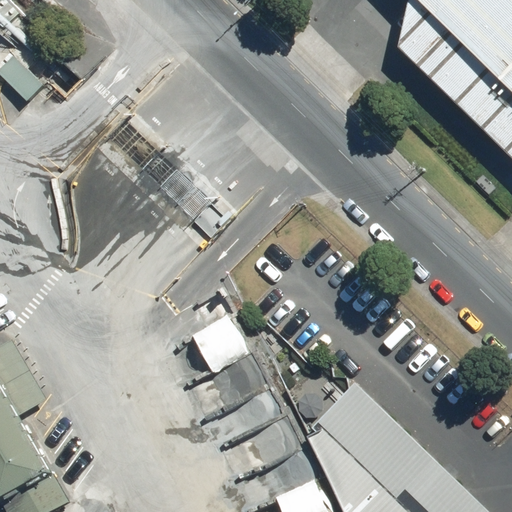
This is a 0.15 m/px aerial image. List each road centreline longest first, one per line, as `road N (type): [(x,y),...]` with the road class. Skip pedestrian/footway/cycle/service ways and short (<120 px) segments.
road 1 (tertiary): [(511,320),(183,0)]
road 2 (unknown): [(0,223),(105,391),(151,483)]
